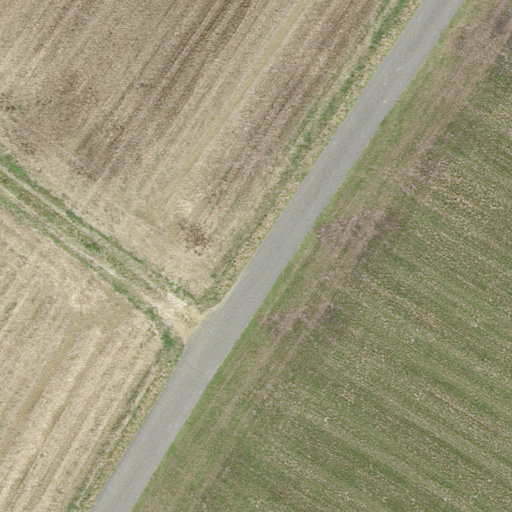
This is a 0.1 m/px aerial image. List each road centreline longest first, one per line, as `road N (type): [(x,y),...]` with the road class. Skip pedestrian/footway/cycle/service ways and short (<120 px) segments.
road 1 (track): [(436,0),(101,511)]
road 2 (track): [(0,191),(207,345)]
